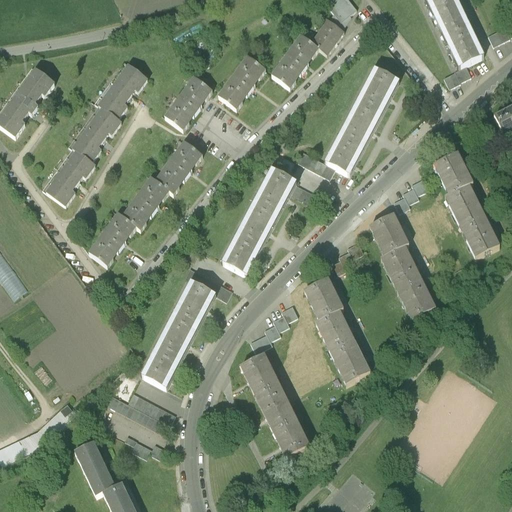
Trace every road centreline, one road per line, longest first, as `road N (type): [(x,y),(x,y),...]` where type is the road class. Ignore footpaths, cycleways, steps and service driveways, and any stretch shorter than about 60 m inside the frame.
road 1 (residential): [(453,114),(374,11),(131,290),(111,290),(66,234)]
road 2 (residential): [(199,511),(192,439),(217,360),(244,321),(453,114)]
road 3 (unclassified): [(196,0),(99,34),(0,52)]
road 4 (residential): [(66,234),(142,115)]
road 5 (residential): [(66,234),(13,164),(46,124)]
